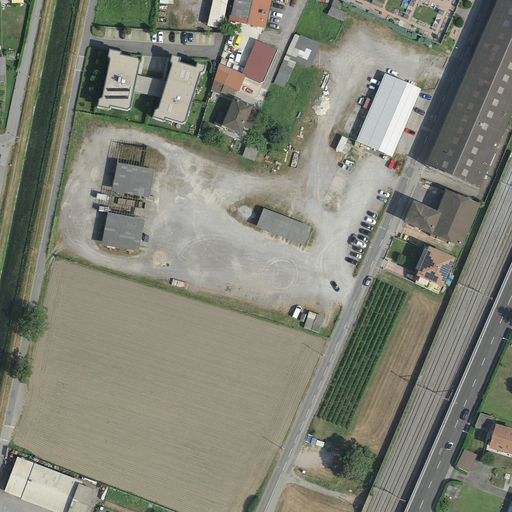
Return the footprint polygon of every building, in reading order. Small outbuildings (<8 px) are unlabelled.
[(221,32),(228,0),(213,0),(208,29),(221,32)] [(270,0),(233,0),(230,16),(228,15),(227,21),(265,28),(270,0)] [(511,0),(497,0),(491,14),(511,22),(511,0)] [(511,85),(511,22),(491,14),(468,66),(511,85)] [(310,72),(321,47),(295,36),(270,94),(281,98),(295,65),(310,72)] [(122,50),(108,47),(107,55),(109,59),(101,95),(97,97),(96,106),(109,108),(109,106),(126,109),(130,107),(141,59),(139,57),(122,53),(122,50)] [(180,56),(171,53),(169,59),(171,64),(157,107),(154,108),(151,116),(165,120),(165,118),(182,123),(186,121),(200,72),(203,71),(205,64),(196,61),(194,66),(179,61),(180,56)] [(245,75),(218,64),(210,90),(219,94),(220,92),(233,98),(236,91),(238,92),(245,75)] [(479,188),(511,113),(511,85),(468,66),(425,164),(479,188)] [(422,94),(384,78),(355,146),(393,162),(422,94)] [(253,106),(233,98),(220,92),(219,94),(208,119),(209,119),(208,122),(220,128),(221,126),(240,134),(253,106)] [(159,157),(121,149),(100,250),(139,258),(159,157)] [(480,205),(445,190),(437,211),(413,201),(404,222),(462,247),(480,205)] [(312,230),(263,211),(255,230),(305,249),(312,230)] [(452,260),(429,250),(417,277),(440,287),(452,260)] [(305,328),(319,331),(322,315),(308,312),(305,328)] [(480,413),(475,426),(486,430),(491,417),(480,413)] [(511,450),(511,429),(495,425),(488,448),(511,454),(511,450)] [(456,466),(468,472),(476,454),(463,449),(456,466)] [(87,486),(19,461),(5,498),(43,511),(93,511),(99,498),(84,493),(87,486)]
